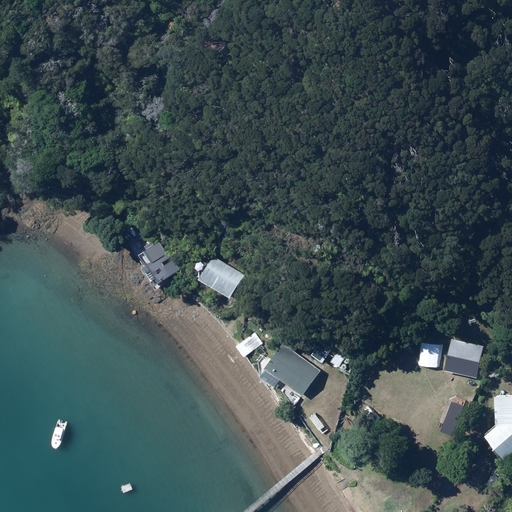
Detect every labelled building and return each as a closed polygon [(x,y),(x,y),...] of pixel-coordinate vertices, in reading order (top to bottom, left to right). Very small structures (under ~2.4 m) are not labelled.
[(145,263),(147,267),(142,270),(147,280),(153,277),(155,281),(167,275),(161,262),(168,258),(157,238),(141,246),(148,261),(145,263)] [(241,273),(214,256),(198,281),(226,298),(241,273)] [(255,332),(235,346),(243,357),(263,343),(255,332)] [(318,370),(294,352),(298,346),(286,337),(257,377),(271,387),(277,379),(299,396),(318,370)] [(450,339),(443,371),(476,378),(483,346),(450,339)] [(329,352),(319,345),(311,355),(320,363),(329,352)] [(426,358),(413,347),(407,354),(420,365),(426,358)] [(492,425),(482,436),(488,448),(502,460),(511,449),(511,395),(490,396),(492,425)] [(314,413),(307,418),(317,431),(323,427),(314,413)]
